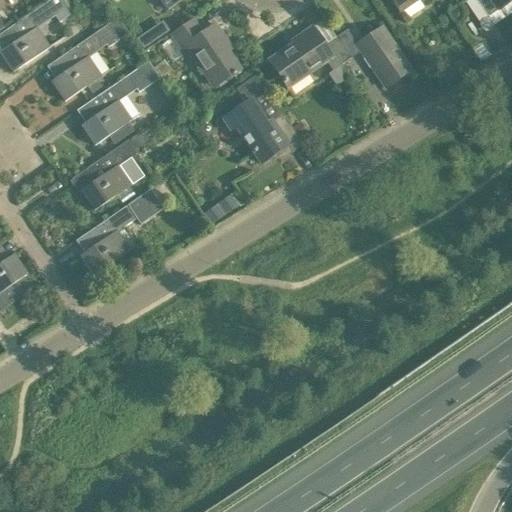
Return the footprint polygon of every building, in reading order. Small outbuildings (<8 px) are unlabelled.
[(59,24),(72,14),(62,0),(49,0),(0,34),(0,42),(5,50),(0,52),(0,55),(13,74),(49,49),(36,30),(54,17),(59,24)] [(104,0),(106,2),(109,0),(159,0),(166,10),(167,11),(182,0),(104,0)] [(466,0),(390,0),(399,13),(418,0),(453,0),(458,7),(466,0)] [(511,0),(476,0),(488,17),(498,11),(511,1),(511,0)] [(455,5),(447,11),(454,22),(460,18),(460,12),(455,5)] [(96,33),(57,60),(46,68),(54,80),(50,83),(64,103),(100,78),(87,59),(106,46),(107,48),(127,34),(117,18),(96,33)] [(226,44),(214,26),(201,35),(191,20),(170,35),(190,64),(194,61),(213,89),(239,71),(222,47),(226,44)] [(347,62),(332,40),(324,46),(311,28),(298,37),(300,40),(268,62),(287,90),(327,62),(333,71),(347,62)] [(346,30),(332,40),(347,62),(360,53),(385,89),(410,72),(381,28),(356,45),(346,30)] [(150,43),(143,33),(136,39),(142,48),(150,43)] [(87,104),(94,114),(96,116),(80,127),(94,147),(131,122),(118,103),(135,91),(138,94),(159,80),(147,63),(87,104)] [(260,165),(286,147),(291,153),(302,145),(255,77),(235,90),(245,105),(222,120),(230,133),(235,129),(260,165)] [(102,86),(98,80),(97,80),(87,87),(91,94),(102,86)] [(293,127),(300,138),(307,133),(299,122),(293,127)] [(136,155),(133,150),(148,139),(143,132),(127,142),(127,141),(75,177),(84,189),(80,192),(94,212),(130,187),(117,168),(136,155)] [(162,182),(149,191),(86,234),(95,246),(79,257),(93,277),(129,252),(116,233),(147,212),(149,215),(161,207),(157,203),(170,194),(162,182)] [(116,197),(121,205),(134,196),(129,188),(116,197)] [(201,215),(209,226),(238,206),(230,194),(201,215)] [(0,311),(31,291),(23,279),(26,276),(12,256),(0,263),(0,311)]
